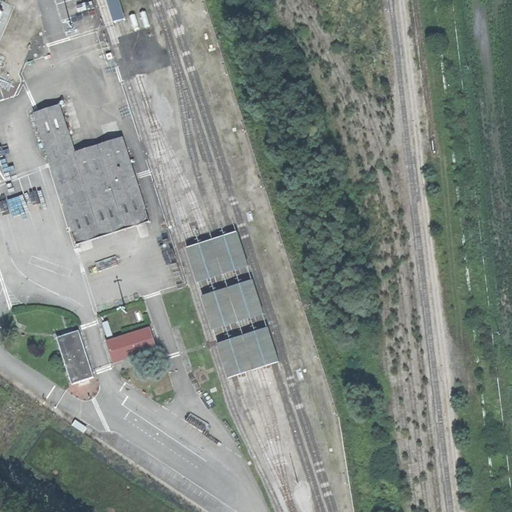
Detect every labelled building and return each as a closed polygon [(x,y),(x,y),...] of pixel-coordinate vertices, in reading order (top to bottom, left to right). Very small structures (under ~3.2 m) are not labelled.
[(120,21),(126,19),(119,0),(106,0),(114,23),(120,21)] [(0,4),(0,34),(10,9),(0,4)] [(77,246),(150,222),(122,137),(76,152),(60,104),(34,113),(77,246)] [(95,377),(79,328),(57,335),(73,384),(95,377)] [(150,328),(105,342),(111,363),(157,349),(150,328)]
